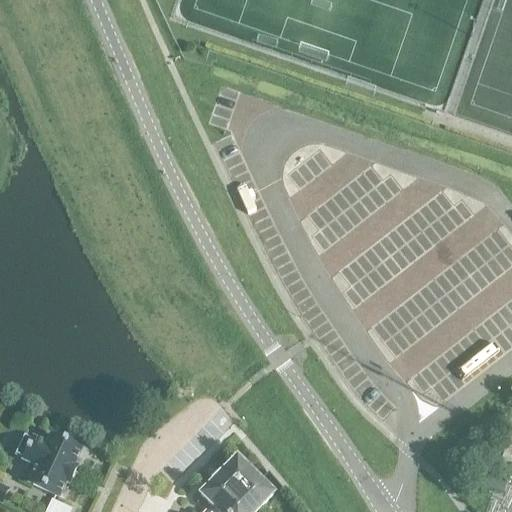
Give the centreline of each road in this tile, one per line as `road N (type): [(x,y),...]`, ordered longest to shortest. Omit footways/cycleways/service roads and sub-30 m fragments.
road 1 (tertiary): [(386,511),(234,292),(170,172),(96,0)]
road 2 (residential): [(125,511),(142,474),(222,409)]
